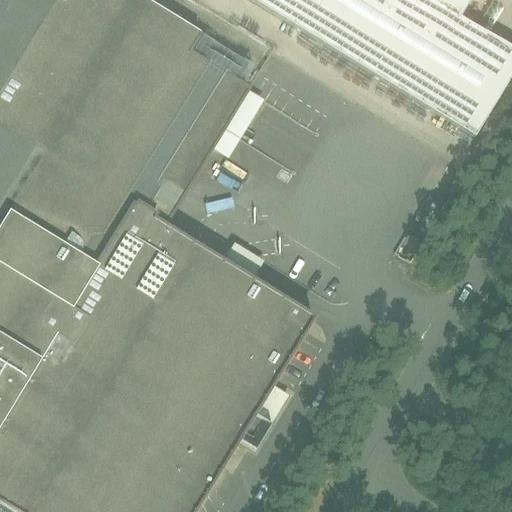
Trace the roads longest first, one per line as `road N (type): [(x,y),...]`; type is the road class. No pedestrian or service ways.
road 1 (residential): [(511,190),(349,469)]
road 2 (unknown): [(273,70),(428,161),(430,178),(364,284)]
